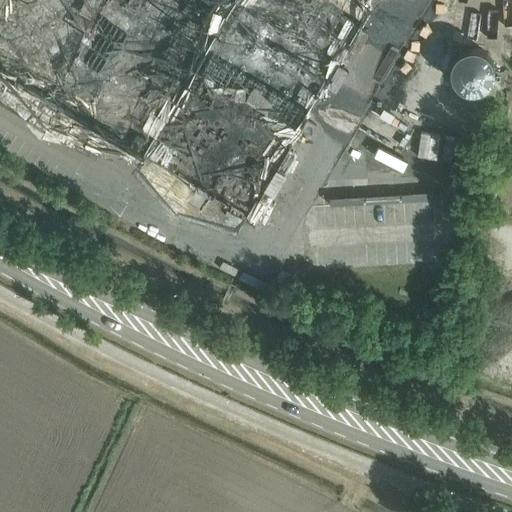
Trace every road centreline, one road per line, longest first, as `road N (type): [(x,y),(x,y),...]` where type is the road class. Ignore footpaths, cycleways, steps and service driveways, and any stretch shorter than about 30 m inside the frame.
road 1 (primary): [(511,475),(210,364),(0,258)]
road 2 (unclassified): [(505,511),(258,417),(0,289)]
